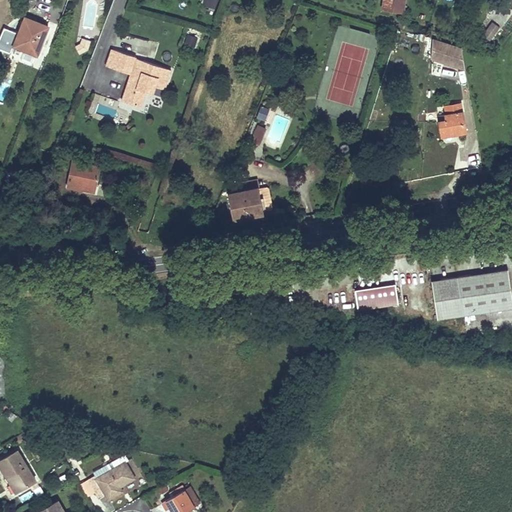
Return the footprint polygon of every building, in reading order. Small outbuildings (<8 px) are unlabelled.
[(201,0),(201,5),(215,8),(217,0),(201,0)] [(382,0),(381,10),(404,13),(405,0),(382,0)] [(497,14),(486,27),(491,33),(503,20),(497,14)] [(48,25),(24,15),(12,46),(36,56),(48,25)] [(74,43),(78,54),(90,49),(86,39),(74,43)] [(464,70),(461,48),(432,39),(431,60),(464,70)] [(130,74),(120,101),(142,108),(147,92),(150,84),(158,87),(166,90),(172,70),(110,49),(105,66),(130,74)] [(156,95),(158,87),(150,84),(147,92),(156,95)] [(462,102),(447,104),(448,112),(444,113),(444,118),(437,120),(440,137),(466,133),(462,102)] [(99,106),(97,116),(112,118),(114,108),(99,106)] [(264,121),(268,109),(260,106),(256,118),(264,121)] [(257,126),(254,133),(262,136),(265,129),(257,126)] [(262,136),(254,133),(251,141),(258,144),(262,136)] [(99,166),(71,160),(66,187),(94,193),(99,166)] [(247,189),(258,187),(256,179),(245,180),(247,189)] [(228,192),(229,201),(259,196),(258,187),(247,189),(228,192)] [(259,196),(229,201),(234,227),(264,222),(259,196)] [(511,299),(508,269),(431,280),(436,318),(511,307),(511,299)] [(398,304),(395,284),(354,290),(357,310),(398,304)] [(13,413),(5,406),(3,409),(11,416),(13,413)] [(19,490),(35,480),(18,450),(0,460),(0,461),(4,468),(2,469),(7,477),(11,475),(19,490)] [(134,478),(125,462),(129,460),(125,454),(107,465),(110,471),(96,479),(94,476),(88,479),(99,499),(105,495),(108,499),(122,491),(119,487),(134,478)] [(19,490),(11,475),(7,477),(16,492),(19,490)] [(190,486),(184,489),(194,507),(200,503),(190,486)] [(172,509),(173,511),(184,511),(194,507),(184,489),(162,502),(167,509),(172,506),(174,509),(172,509)] [(64,511),(58,501),(55,502),(61,511),(64,511)] [(61,511),(55,502),(38,511),(61,511)]
